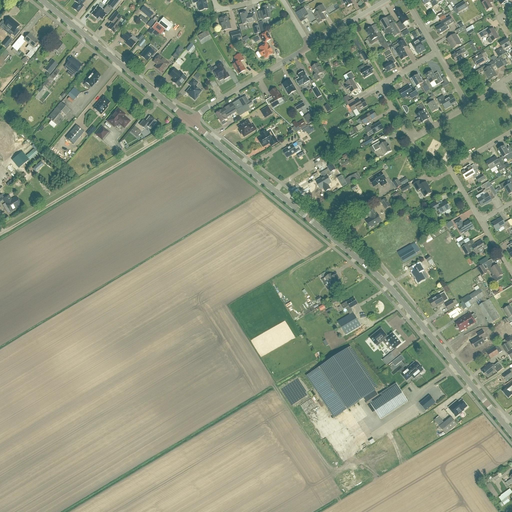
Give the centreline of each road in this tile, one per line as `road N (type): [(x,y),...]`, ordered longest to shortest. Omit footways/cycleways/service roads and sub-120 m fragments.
road 1 (tertiary): [(511,434),(383,280),(188,120)]
road 2 (tertiary): [(188,120),(41,0)]
road 3 (residential): [(468,106),(415,137),(383,93),(436,52)]
road 4 (residential): [(197,114),(310,46)]
road 5 (residential): [(481,221),(452,170),(511,131)]
road 6 (unclassified): [(84,184),(188,120)]
